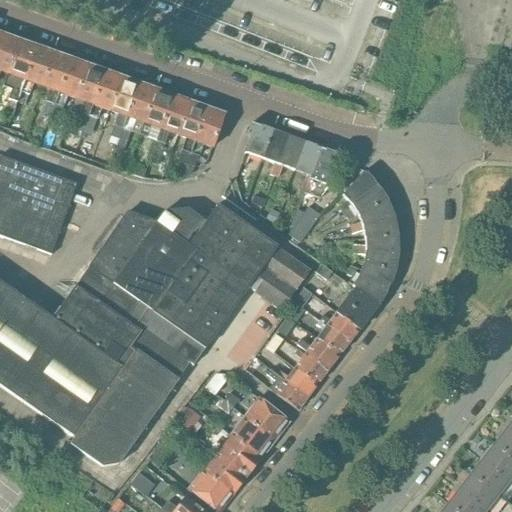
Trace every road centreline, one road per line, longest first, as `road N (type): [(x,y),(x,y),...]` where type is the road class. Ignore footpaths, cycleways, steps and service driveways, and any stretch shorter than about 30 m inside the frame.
road 1 (residential): [(245,511),(423,281),(435,220),(428,148)]
road 2 (unclassified): [(339,135),(0,12)]
road 3 (residential): [(380,511),(511,343)]
